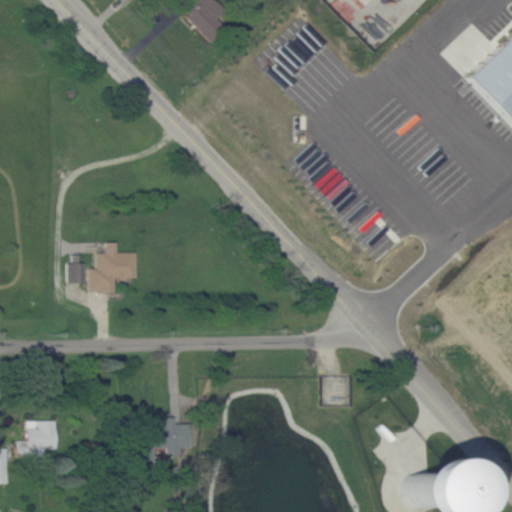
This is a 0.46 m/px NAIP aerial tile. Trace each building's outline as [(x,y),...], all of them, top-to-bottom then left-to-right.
[(180,0),(175,5),(205,36),(225,18),(208,0),(180,0)] [(511,107),(477,70),(511,36),(511,107)] [(133,250),(114,251),(114,240),(103,240),(103,251),(93,251),(94,266),(86,267),(86,291),(112,290),(111,277),(133,277),(133,250)] [(65,281),(82,281),(82,261),(64,261),(65,281)] [(189,423),(172,422),(172,416),(163,416),(163,423),(137,423),(137,459),(151,459),(151,446),(164,446),(164,453),(178,453),(178,445),(188,445),(189,423)] [(42,455),(42,448),(54,448),(53,418),(24,419),(24,439),(14,439),(14,455),(42,455)] [(465,459),(454,460),(452,448),(407,453),(414,511),(471,505),(465,459)]
